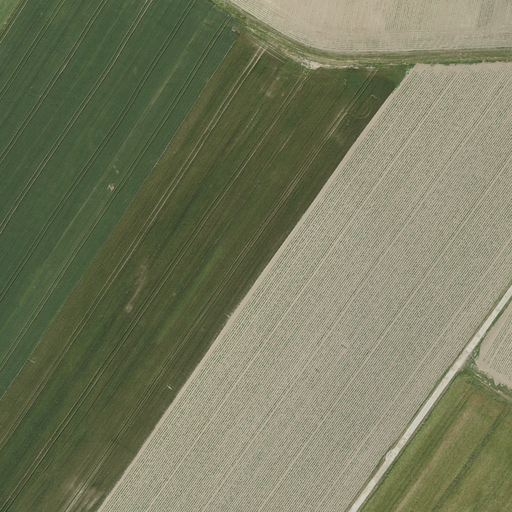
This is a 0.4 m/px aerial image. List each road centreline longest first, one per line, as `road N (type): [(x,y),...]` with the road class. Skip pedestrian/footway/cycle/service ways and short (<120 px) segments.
road 1 (track): [(235,0),(334,45),(511,43)]
road 2 (track): [(354,511),(511,286)]
